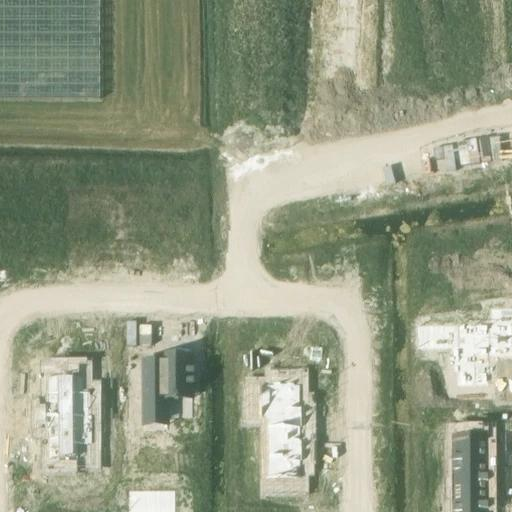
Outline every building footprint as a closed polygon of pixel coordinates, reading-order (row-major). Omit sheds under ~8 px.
[(0,0),(0,99),(100,100),(100,0),(0,0)] [(457,348),(452,348),(452,368),(457,368),(457,387),(489,387),(489,358),(511,357),(511,310),(491,311),(491,326),(489,326),(475,326),(475,325),(471,325),(471,326),(457,326),(457,348)] [(160,363),(143,363),(144,414),(168,414),(168,399),(192,399),(192,358),(160,358),(160,363)] [(48,404),(44,404),(44,409),(46,408),(46,418),(93,418),(93,415),(86,415),(86,395),(93,395),(93,391),(84,391),(84,375),(78,375),(78,378),(66,378),(66,375),(63,375),(63,378),(54,378),(54,375),(48,375),(48,404)] [(260,413),(258,413),(258,421),(267,420),(267,429),(303,429),(302,408),(301,408),(301,387),(295,387),(295,385),(273,385),(273,387),(259,387),(260,413)] [(46,428),(44,428),(44,432),(48,432),(49,466),(55,466),(55,464),(67,464),(67,466),(70,466),(70,464),(78,464),(78,447),(84,447),(84,419),(93,419),(93,418),(46,418),(46,428)] [(303,429),(267,429),(268,484),(275,484),(275,482),(301,481),(301,464),(303,464),(303,442),(301,442),(301,430),(303,430),(303,429)] [(473,436),(452,436),(452,483),(488,483),(488,434),(473,434),(473,436)] [(488,511),(488,483),(452,483),(452,511),(488,511)] [(141,487),(128,487),(128,504),(141,504),(141,487)]
